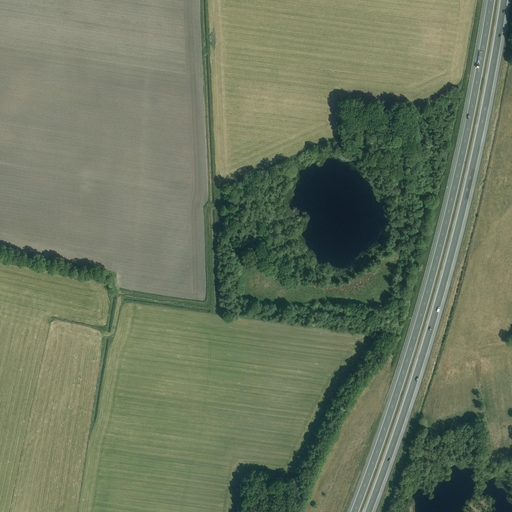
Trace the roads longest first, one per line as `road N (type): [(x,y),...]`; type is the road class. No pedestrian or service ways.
road 1 (motorway): [(489,0),(441,235),(353,511)]
road 2 (motorway): [(369,511),(456,240),(504,0)]
